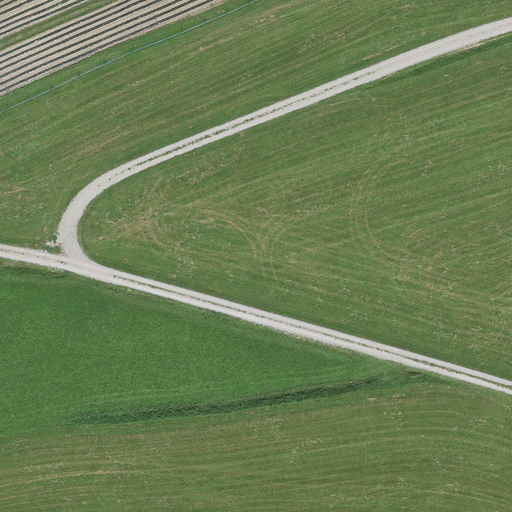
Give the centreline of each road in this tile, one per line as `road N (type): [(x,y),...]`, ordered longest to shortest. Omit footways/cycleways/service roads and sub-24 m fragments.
road 1 (track): [(78,264),(73,214),(118,174),(511,25)]
road 2 (track): [(511,390),(78,264)]
